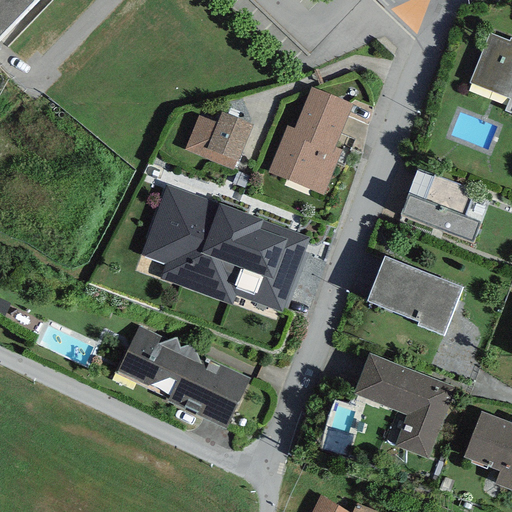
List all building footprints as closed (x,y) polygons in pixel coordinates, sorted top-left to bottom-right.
[(0,0),(0,43),(41,0),(0,0)] [(509,44),(489,36),(469,86),(509,101),(505,113),(511,116),(511,41),(510,40),(509,44)] [(352,107),(310,90),(294,131),(286,128),(267,175),(323,197),(341,152),(335,150),(352,107)] [(253,128),(221,115),(217,125),(198,118),(184,152),(232,172),(236,164),(238,164),(253,128)] [(490,199),(417,173),(400,220),(473,246),(490,199)] [(309,240),(166,188),(140,257),(165,266),(160,281),(232,307),(235,297),(282,314),(309,240)] [(462,292),(384,262),(366,307),(418,327),(417,329),(444,339),(462,292)] [(139,327),(116,376),(168,401),(167,404),(225,432),(250,379),(139,327)] [(456,389),(369,356),(354,396),(408,416),(395,449),(429,462),(456,389)] [(511,426),(481,415),(464,461),(499,474),(495,486),(511,492),(511,426)] [(353,511),(349,511),(320,499),(313,511),(371,511),(357,505),(353,511)]
